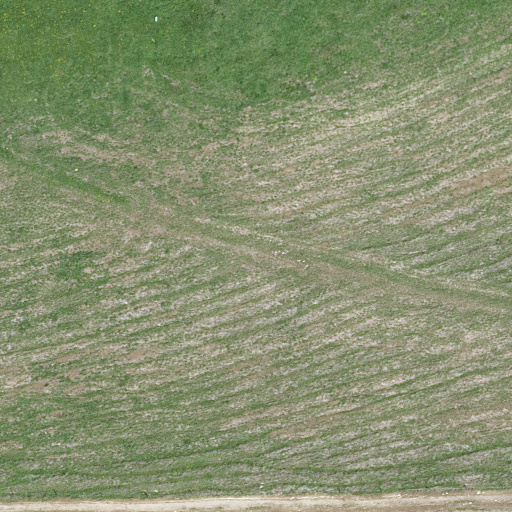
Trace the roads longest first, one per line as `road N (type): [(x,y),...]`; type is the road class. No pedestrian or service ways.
road 1 (track): [(511,506),(331,511)]
road 2 (track): [(170,511),(0,503)]
